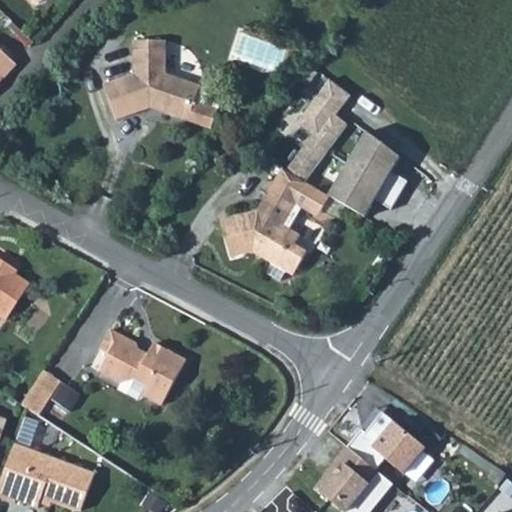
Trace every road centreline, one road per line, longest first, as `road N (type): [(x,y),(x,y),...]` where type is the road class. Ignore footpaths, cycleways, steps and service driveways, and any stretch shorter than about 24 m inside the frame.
road 1 (unclassified): [(342,371),(0,188)]
road 2 (unclassified): [(511,117),(342,371)]
road 3 (track): [(359,347),(511,452)]
road 4 (unclassified): [(342,371),(277,461),(226,511)]
road 5 (residential): [(0,102),(94,0)]
